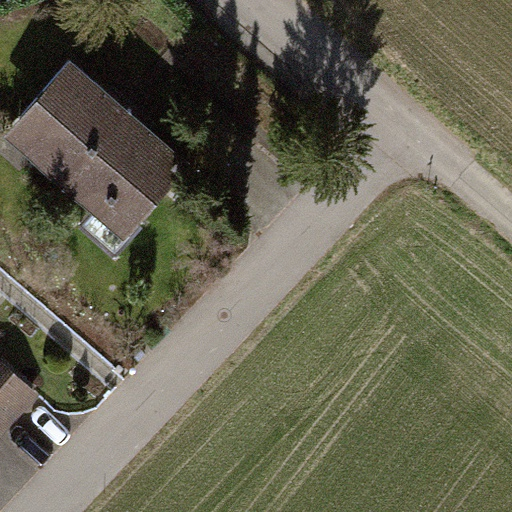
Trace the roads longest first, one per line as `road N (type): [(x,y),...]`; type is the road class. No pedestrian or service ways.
road 1 (residential): [(50,511),(410,137)]
road 2 (residential): [(255,0),(410,137)]
